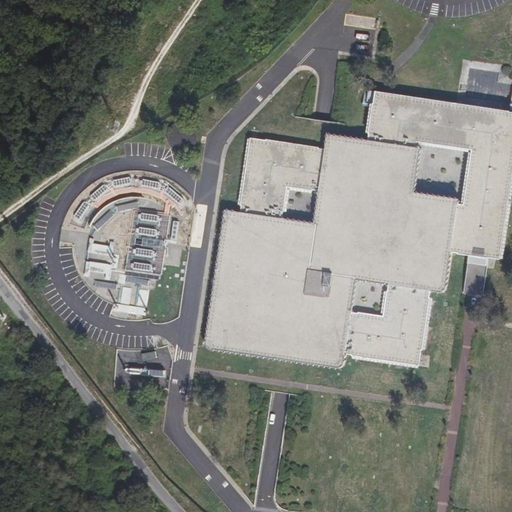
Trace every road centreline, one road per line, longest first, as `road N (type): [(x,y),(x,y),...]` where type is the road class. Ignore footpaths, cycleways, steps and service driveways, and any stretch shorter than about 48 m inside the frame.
road 1 (unclassified): [(176,511),(0,287)]
road 2 (track): [(171,0),(76,135),(0,204)]
